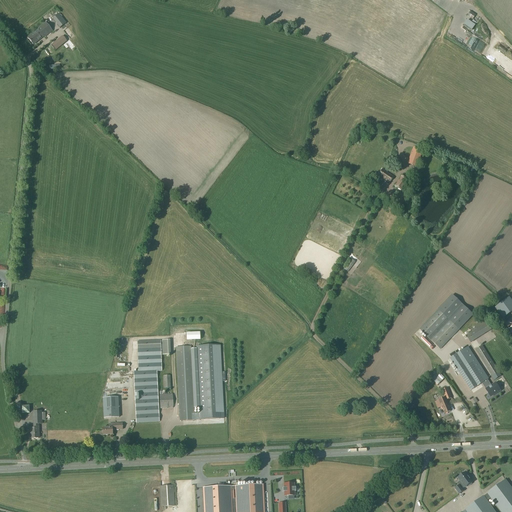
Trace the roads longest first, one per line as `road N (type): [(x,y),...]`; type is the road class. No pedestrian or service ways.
road 1 (primary): [(25,468),(511,445)]
road 2 (unclassified): [(0,29),(29,73),(2,341),(25,468)]
